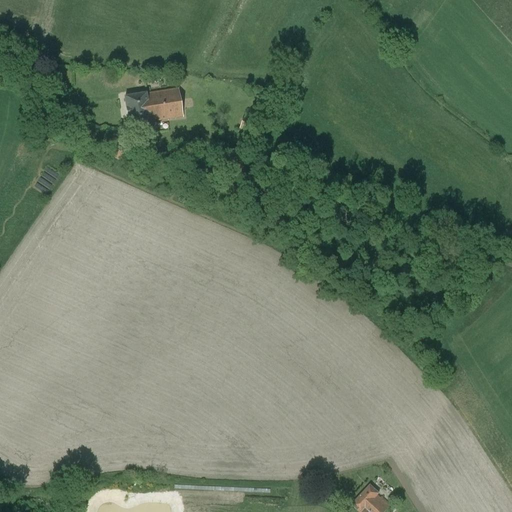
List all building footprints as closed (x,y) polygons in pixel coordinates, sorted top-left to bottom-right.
[(124,98),(129,129),(151,126),(150,123),(183,118),(178,89),(146,95),(146,94),(124,98)] [(246,114),(238,133),(251,139),(260,120),(246,114)] [(245,152),(219,154),(222,179),(247,177),(245,152)] [(49,167),(36,186),(47,193),(60,174),(49,167)] [(351,506),(357,511),(384,511),(389,507),(377,496),(378,494),(369,486),(351,506)]
